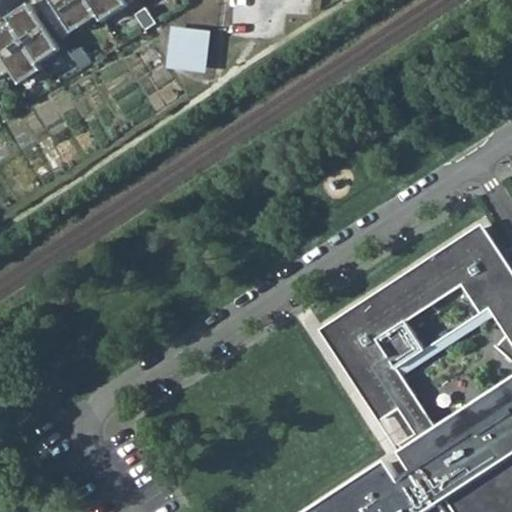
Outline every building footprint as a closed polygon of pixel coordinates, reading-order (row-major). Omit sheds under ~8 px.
[(49,0),(55,7),(43,15),(63,42),(99,18),(103,24),(137,0),(49,0)] [(61,51),(33,7),(11,22),(15,28),(0,37),(0,81),(13,73),(21,86),(43,71),(39,65),(61,51)] [(135,15),(142,27),(153,20),(145,8),(135,15)] [(174,24),(168,67),(211,73),(217,31),(174,24)] [(72,56),(80,68),(90,61),(82,50),(72,56)] [(442,511),(441,509),(447,505),(452,511),(511,511),(511,277),(481,230),(326,335),(341,359),(345,357),(388,422),(402,412),(419,439),(405,448),(422,473),(404,485),(392,467),(324,511),(442,511)] [(388,422),(405,448),(419,439),(402,412),(388,422)] [(404,477),(415,471),(397,436),(386,442),(404,477)]
